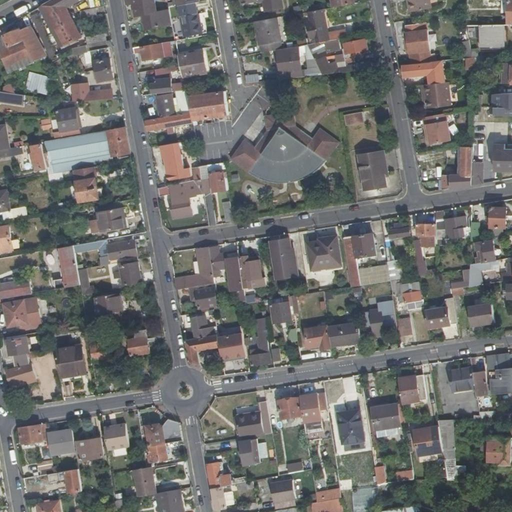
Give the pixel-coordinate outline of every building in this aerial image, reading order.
[(52,0),(43,5),(64,45),(84,36),(67,8),(80,0),(52,0)] [(147,29),(173,25),(173,24),(170,8),(157,10),(154,0),(134,0),(135,4),(137,16),(144,14),(147,29)] [(241,0),(242,3),(259,0),(260,1),(264,1),(266,11),(283,8),(281,0),(241,0)] [(432,8),(430,0),(407,0),(409,12),(432,8)] [(64,45),(43,5),(40,7),(63,49),(65,48),(64,45)] [(170,8),(173,24),(178,23),(175,6),(169,7),(170,8)] [(328,41),(330,41),(324,10),(303,14),(309,45),(319,43),(328,41)] [(31,16),(49,55),(54,53),(36,13),(31,16)] [(200,14),(182,17),(185,37),(203,34),(200,14)] [(262,53),(278,50),(283,49),(277,18),(256,22),(262,53)] [(407,26),(412,65),(429,62),(428,51),(429,51),(425,23),(407,26)] [(504,25),(481,25),(481,49),(504,49),(504,25)] [(32,40),(38,37),(32,26),(27,28),(32,40)] [(5,36),(0,37),(0,52),(7,72),(47,56),(38,37),(32,40),(27,28),(21,31),(20,29),(4,36),(5,36)] [(88,37),(89,45),(108,41),(106,33),(88,37)] [(368,50),(366,39),(345,44),(347,53),(368,50)] [(110,47),(113,46),(112,40),(108,41),(89,45),(75,48),(74,48),(75,53),(85,51),(87,63),(96,61),(100,82),(116,79),(110,47)] [(172,55),(170,42),(134,49),(135,54),(142,52),(144,63),(148,63),(147,60),(172,55)] [(309,45),(323,75),(334,74),(319,43),(309,45)] [(286,73),(286,79),(308,77),(323,75),(309,45),(299,46),(300,47),(293,48),(293,47),(283,49),(278,50),(281,73),(286,73)] [(466,58),(467,58),(473,57),(471,47),(464,48),(466,58)] [(181,65),(183,77),(208,73),(204,52),(179,56),(181,65)] [(466,68),(475,69),(475,57),(473,57),(467,58),(466,68)] [(152,63),(137,66),(138,73),(153,70),(152,63)] [(432,63),(404,65),(405,77),(432,74),(432,63)] [(177,92),(186,91),(185,83),(172,85),(171,79),(169,67),(156,70),(157,81),(158,84),(152,85),(153,95),(177,92)] [(247,83),(261,81),(260,73),(246,75),(247,83)] [(62,98),(67,96),(59,78),(53,80),(62,98)] [(33,96),(49,99),(52,82),(29,79),(26,95),(33,96)] [(448,82),(421,85),(423,98),(426,97),(428,109),(452,106),(448,82)] [(3,92),(15,94),(12,84),(4,87),(3,92)] [(0,99),(25,104),(26,95),(15,94),(3,92),(0,91),(0,99)] [(511,91),(494,92),(494,115),(511,114),(511,91)] [(86,102),(114,98),(113,92),(85,96),(86,102)] [(230,116),(226,92),(191,97),(195,120),(230,116)] [(161,118),(176,116),(172,94),(157,97),(161,118)] [(193,113),(191,96),(178,98),(180,115),(193,113)] [(56,133),(57,140),(81,135),(77,108),(76,108),(75,104),(67,106),(67,110),(58,111),(62,132),(56,133)] [(364,121),(362,111),(344,114),(346,124),(364,121)] [(176,126),(194,123),(193,113),(180,115),(176,116),(161,118),(146,121),(148,131),(169,127),(171,134),(177,133),(176,126)] [(296,126),(294,113),(266,117),(268,131),(263,136),(267,139),(258,151),(244,141),(230,160),(248,173),(250,171),(255,173),(260,176),(263,177),(268,179),(273,180),(277,180),(281,180),(285,180),(288,180),(291,179),(294,179),(298,178),(301,177),(304,175),(308,173),(311,171),(313,170),(315,168),(318,166),(320,164),(322,162),(324,159),(327,161),(340,142),(321,128),(311,142),(300,134),(302,130),(296,126)] [(446,114),(424,118),(429,145),(451,141),(446,114)] [(51,118),(42,120),(44,130),(53,127),(51,118)] [(200,167),(207,166),(200,125),(195,126),(195,127),(197,140),(198,147),(200,167)] [(0,150),(10,149),(6,127),(0,127),(0,150)] [(49,175),(62,172),(115,162),(114,156),(132,153),(128,127),(81,135),(57,140),(47,142),(52,168),(48,168),(49,174),(49,175)] [(473,144),(474,136),(470,136),(465,141),(465,145),(473,144)] [(177,156),(175,144),(161,146),(164,159),(166,159),(169,175),(171,175),(172,179),(192,176),(190,168),(187,168),(185,169),(185,166),(182,155),(177,156)] [(511,149),(506,149),(506,145),(497,144),(496,171),(498,171),(498,173),(501,174),(501,171),(511,171),(511,149)] [(27,152),(26,145),(10,149),(0,150),(0,159),(24,154),(24,152),(27,152)] [(48,168),(43,145),(34,147),(35,154),(30,154),(31,160),(36,159),(38,170),(48,168)] [(442,175),(443,190),(472,185),(473,162),(473,146),(463,146),(462,175),(459,175),(442,175)] [(361,168),(365,190),(387,186),(385,177),(388,176),(385,155),(360,159),(361,168)] [(477,162),(473,162),(472,185),(473,185),(483,183),(483,170),(477,170),(477,162)] [(210,226),(217,225),(209,170),(208,166),(207,166),(200,167),(202,179),(195,180),(158,188),(160,197),(172,194),(177,218),(193,215),(189,191),(197,190),(197,195),(205,194),(210,226)] [(202,179),(200,167),(193,168),(195,180),(202,179)] [(49,175),(50,183),(63,180),(62,172),(49,175)] [(226,190),(224,172),(212,173),(214,192),(226,190)] [(100,197),(99,187),(97,178),(88,180),(78,181),(81,201),(100,198),(100,197)] [(102,186),(99,187),(100,197),(105,196),(104,195),(107,194),(106,187),(102,188),(102,186)] [(0,212),(5,212),(7,220),(28,216),(26,207),(12,210),(8,190),(0,191),(0,212)] [(121,201),(98,205),(99,211),(122,207),(121,201)] [(227,223),(234,222),(231,202),(224,203),(227,223)] [(122,207),(99,211),(101,218),(103,230),(125,226),(123,213),(126,213),(124,206),(122,207)] [(506,228),(508,208),(492,207),(491,227),(495,228),(495,230),(497,230),(497,228),(506,228)] [(466,216),(436,221),(437,241),(457,237),(457,235),(464,233),(464,231),(467,231),(466,228),(468,227),(466,216)] [(103,230),(101,218),(90,220),(92,232),(103,230)] [(479,223),(471,222),(471,226),(471,241),(479,240),(479,233),(479,223)] [(395,230),(390,231),(391,238),(411,235),(410,227),(404,228),(404,223),(395,225),(395,230)] [(435,223),(418,224),(419,234),(420,234),(420,237),(423,237),(423,244),(436,244),(435,223)] [(1,253),(13,250),(9,226),(0,227),(0,249),(1,253)] [(373,233),(344,238),(352,287),(354,287),(391,281),(389,265),(379,266),(366,268),(359,269),(358,257),(365,256),(377,254),(375,245),(373,233)] [(101,245),(109,244),(120,242),(127,241),(126,236),(100,240),(101,245)] [(327,240),(320,241),(308,243),(312,270),(342,265),(338,236),(327,238),(327,240)] [(275,263),(274,263),(276,279),(298,276),(296,260),(293,260),(293,254),(295,254),(294,250),(292,250),(290,239),(271,242),(275,263)] [(420,239),(413,241),(417,263),(418,264),(423,263),(420,239)] [(75,245),(76,254),(102,249),(101,245),(100,240),(75,245)] [(111,264),(139,259),(136,240),(127,241),(127,244),(121,245),(120,242),(109,244),(111,264)] [(475,257),(476,263),(484,262),(497,260),(493,240),(484,242),(486,255),(475,257)] [(385,243),(375,245),(377,254),(379,266),(389,265),(388,262),(385,243)] [(57,289),(82,285),(79,270),(76,254),(75,245),(62,248),(56,249),(61,280),(56,281),(57,289)] [(239,257),(238,251),(219,255),(218,246),(210,248),(214,278),(220,277),(219,269),(229,268),(233,291),(244,289),(239,257)] [(215,280),(214,278),(210,248),(201,249),(202,259),(198,259),(201,276),(175,280),(177,291),(191,288),(196,288),(216,284),(215,280)] [(239,257),(244,289),(266,285),(265,277),(262,278),(259,260),(249,262),(248,258),(248,256),(239,257)] [(359,269),(366,268),(365,256),(358,257),(359,269)] [(389,265),(391,281),(400,280),(397,261),(388,262),(389,265)] [(125,285),(143,282),(139,262),(122,265),(125,285)] [(120,271),(113,273),(116,288),(123,286),(120,271)] [(400,280),(391,281),(394,297),(397,297),(399,295),(397,286),(401,285),(400,280)] [(0,287),(3,299),(33,293),(31,281),(0,287)] [(419,284),(404,286),(405,296),(402,296),(400,299),(401,303),(407,302),(422,300),(419,284)] [(404,286),(401,285),(397,286),(399,295),(397,297),(397,299),(400,299),(402,296),(405,296),(404,286)] [(356,297),(363,296),(361,287),(354,288),(356,297)] [(196,288),(191,288),(193,299),(198,298),(199,308),(217,305),(215,288),(197,291),(196,288)] [(465,295),(464,288),(453,289),(455,298),(457,313),(462,312),(460,298),(458,296),(465,295)] [(99,314),(124,310),(121,293),(97,296),(99,314)] [(457,313),(455,298),(447,300),(448,309),(426,312),(429,328),(458,323),(457,313)] [(9,327),(29,323),(25,300),(5,304),(9,327)] [(426,308),(424,300),(422,300),(407,302),(408,305),(411,310),(426,308)] [(473,326),(496,322),(493,302),(469,306),(473,326)] [(293,320),(290,303),(272,305),(274,317),(271,317),(272,321),(274,320),(274,323),(293,320)] [(391,314),(389,314),(388,310),(372,312),(375,335),(385,334),(384,328),(385,328),(386,329),(387,329),(387,328),(388,327),(390,327),(391,328),(392,328),(393,327),(393,326),(391,314)] [(197,338),(215,335),(214,328),(209,329),(207,317),(202,318),(201,316),(193,318),(197,338)] [(253,365),(271,363),(265,318),(257,319),(260,337),(259,337),(261,349),(250,351),(253,365)] [(412,318),(397,320),(400,337),(414,334),(412,318)] [(52,322),(53,330),(74,326),(72,319),(52,322)] [(88,324),(89,331),(100,329),(99,322),(88,324)] [(359,322),(329,327),(332,346),(362,341),(359,322)] [(332,348),(328,325),(306,329),(309,347),(321,346),(321,349),(332,348)] [(132,355),(151,352),(147,329),(136,331),(137,339),(130,340),(132,355)] [(248,355),(244,333),(219,337),(221,347),(221,351),(223,359),(248,355)] [(219,337),(219,334),(215,335),(197,338),(186,340),(190,361),(199,364),(200,364),(201,364),(198,350),(198,348),(217,344),(218,347),(221,347),(219,337)] [(26,353),(29,352),(30,352),(28,338),(8,341),(10,355),(13,355),(26,353)] [(282,355),(280,341),(273,342),(275,356),(282,355)] [(91,345),(93,362),(99,361),(100,365),(105,364),(104,360),(110,359),(107,343),(91,345)] [(56,350),(61,377),(85,373),(82,355),(84,354),(83,345),(56,350)] [(216,352),(220,376),(225,376),(223,363),(223,359),(221,351),(216,352)] [(28,361),(15,366),(16,369),(7,372),(9,381),(17,379),(18,383),(37,378),(33,363),(30,364),(29,352),(26,353),(28,361)] [(13,355),(15,366),(28,361),(26,353),(13,355)] [(504,370),(505,392),(511,391),(511,355),(510,356),(510,355),(489,357),(491,371),(504,370)] [(476,357),(472,357),(473,367),(476,387),(478,396),(489,395),(487,384),(487,383),(485,374),(478,375),(476,357)] [(476,387),(473,367),(451,371),(454,391),(476,387)] [(412,377),(400,379),(404,404),(429,400),(425,375),(417,376),(417,378),(412,379),(412,377)] [(41,380),(42,385),(32,387),(34,400),(52,397),(49,379),(41,380)] [(321,410),(328,409),(326,393),(301,397),(306,428),(323,425),(321,410)] [(492,396),(479,396),(479,411),(492,410),(492,396)] [(303,416),(300,397),(280,400),(283,419),(303,416)] [(241,438),(273,433),(268,401),(260,402),(261,412),(237,415),(241,438)] [(401,425),(397,404),(373,408),(376,428),(401,425)] [(495,411),(480,412),(481,416),(481,421),(497,422),(496,417),(495,411)] [(365,441),(361,412),(339,415),(344,445),(365,441)] [(184,441),(181,423),(179,422),(175,421),(172,420),(169,419),(164,426),(159,424),(147,426),(152,459),(150,460),(150,463),(169,460),(167,444),(184,441)] [(454,420),(439,419),(440,425),(444,450),(448,480),(465,480),(465,467),(455,467),(454,449),(455,449),(455,447),(454,447),(454,420)] [(48,433),(47,424),(19,428),(23,444),(30,443),(33,442),(36,442),(44,441),(49,440),(48,433)] [(126,424),(105,428),(108,450),(130,447),(126,424)] [(424,453),(444,450),(440,425),(432,427),(432,429),(427,430),(427,427),(420,428),(424,453)] [(77,451),(73,430),(48,433),(49,440),(52,455),(77,451)] [(501,465),(504,465),(511,465),(511,459),(511,437),(501,437),(501,441),(484,440),(484,456),(490,456),(490,461),(494,462),(494,464),(497,464),(497,462),(500,462),(500,465),(501,465)] [(81,460),(104,457),(102,438),(78,442),(81,460)] [(262,458),(260,444),(259,439),(241,442),(245,465),(263,463),(262,458)] [(267,443),(260,444),(262,458),(269,457),(267,443)] [(40,461),(39,469),(52,469),(52,461),(40,461)] [(303,462),(288,464),(289,473),(304,471),(303,462)] [(223,486),(233,485),(248,482),(247,477),(232,480),(231,474),(225,475),(224,472),(221,473),(219,463),(208,464),(213,488),(223,486)] [(377,481),(386,481),(386,466),(377,466),(377,481)] [(139,497),(157,494),(152,467),(148,468),(135,471),(139,497)] [(112,475),(111,468),(106,469),(109,490),(115,489),(112,475)] [(398,481),(415,480),(414,469),(397,470),(398,481)] [(68,481),(70,494),(83,492),(79,470),(55,473),(48,474),(50,484),(68,481)] [(293,480),(271,484),(274,502),(297,499),(293,480)] [(246,489),(254,488),(253,481),(248,482),(233,485),(234,491),(246,489)] [(378,485),(379,486),(380,495),(388,494),(386,484),(378,485)] [(213,488),(216,509),(227,508),(227,505),(225,493),(223,486),(213,488)] [(161,511),(184,511),(181,490),(159,494),(161,511)] [(225,493),(227,505),(235,504),(233,491),(225,493)] [(115,493),(117,501),(125,500),(124,492),(115,493)] [(380,495),(383,511),(390,510),(388,494),(380,495)] [(117,501),(118,509),(121,509),(128,507),(127,499),(125,500),(117,501)] [(312,503),(313,511),(323,511),(322,501),(317,502),(312,503)] [(39,506),(40,511),(61,511),(60,502),(39,506)]
